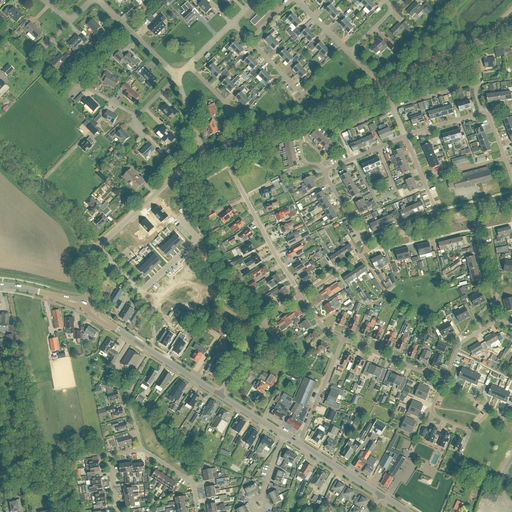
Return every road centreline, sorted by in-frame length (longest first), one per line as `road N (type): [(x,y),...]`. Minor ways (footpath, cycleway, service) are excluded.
road 1 (unclassified): [(221,152),(381,85)]
road 2 (residential): [(178,216),(199,239),(139,292),(101,244)]
road 3 (residential): [(301,295),(221,152)]
road 4 (secondary): [(220,393),(86,307)]
road 5 (unclassified): [(381,85),(507,28)]
road 6 (unclassified): [(101,244),(205,158)]
road 7 (tertiary): [(86,249),(77,225),(0,149)]
road 8 (residential): [(220,393),(265,320),(301,295)]
